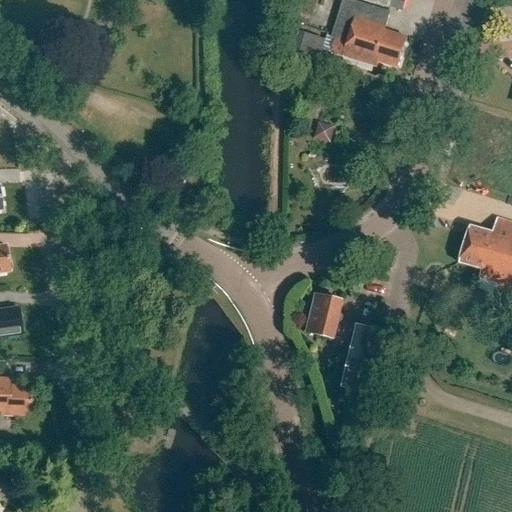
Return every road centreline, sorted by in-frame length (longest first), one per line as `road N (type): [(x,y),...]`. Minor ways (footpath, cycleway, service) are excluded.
road 1 (tertiary): [(252,295),(392,217),(433,152),(479,0)]
road 2 (residential): [(90,511),(41,180),(51,161)]
road 3 (secondary): [(252,295),(64,145)]
road 4 (secondary): [(312,511),(252,295)]
